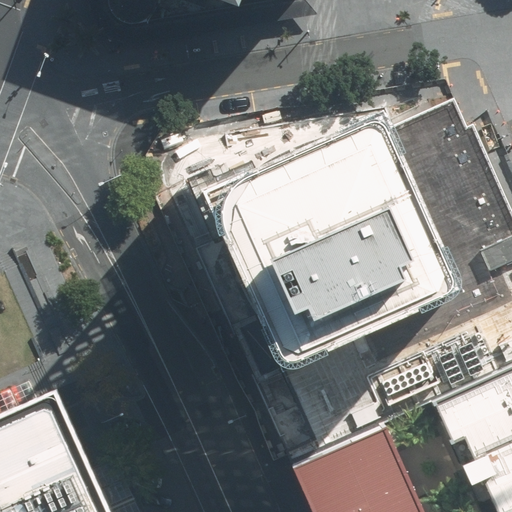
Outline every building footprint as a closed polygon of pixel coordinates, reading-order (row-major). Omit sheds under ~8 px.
[(206,0),(241,12),(244,0),(206,0)] [(284,369),(321,452),(384,423),(434,401),(511,366),(511,212),(474,124),(467,127),(454,99),(396,126),(388,108),(231,133),(211,139),(192,156),(176,178),(174,193),(193,248),(222,234),(261,312),(233,325),(257,383),(284,369)] [(511,511),(511,366),(434,401),(468,484),(481,478),(496,511),(511,511)] [(0,511),(111,511),(57,389),(0,414),(0,511)] [(298,462),(319,511),(422,511),(384,423),(321,452),(298,462)]
